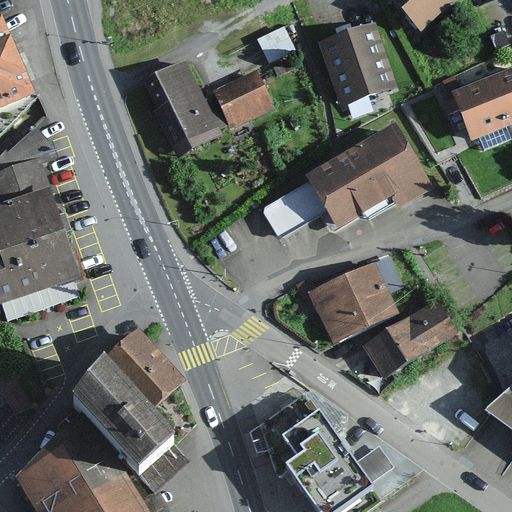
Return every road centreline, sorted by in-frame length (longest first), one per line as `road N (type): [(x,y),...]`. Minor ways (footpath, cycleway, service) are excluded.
road 1 (residential): [(228,313),(504,511)]
road 2 (primary): [(178,302),(113,150),(68,0)]
road 3 (residential): [(228,313),(286,281),(511,199)]
road 4 (primary): [(251,511),(178,302)]
